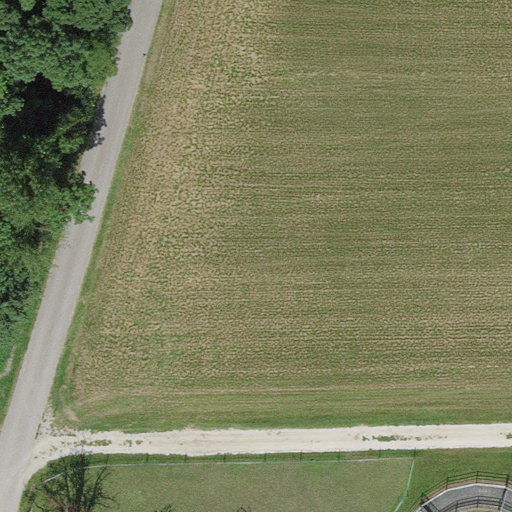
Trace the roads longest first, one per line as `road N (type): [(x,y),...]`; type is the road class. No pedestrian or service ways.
road 1 (unclassified): [(143,0),(0,506)]
road 2 (track): [(18,447),(511,438)]
